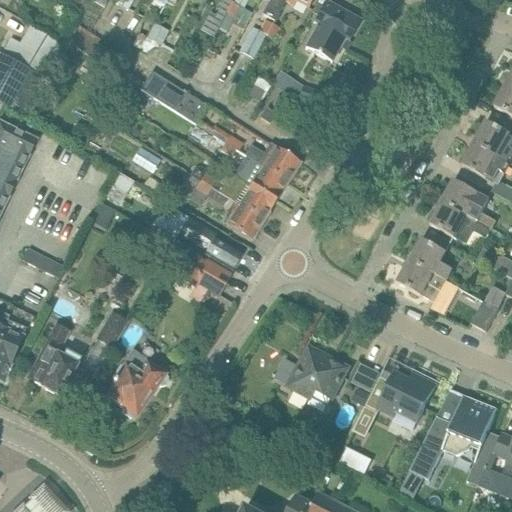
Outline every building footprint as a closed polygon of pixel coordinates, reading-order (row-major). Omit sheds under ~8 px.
[(128,11),(134,0),(117,0),(116,4),(128,11)] [(223,0),(215,16),(224,20),(234,0),(223,0)] [(234,0),(224,20),(218,30),(225,34),(232,22),(240,8),(241,8),(245,0),(234,0)] [(270,4),(261,19),(265,21),(272,25),(286,1),(286,0),(275,0),(272,6),(270,4)] [(308,8),(312,0),(286,0),(286,1),(293,5),(295,1),(308,8)] [(360,22),(325,2),(313,24),(317,26),(305,50),(331,64),(344,41),(348,43),(360,22)] [(265,21),(259,31),(266,35),(272,25),(265,21)] [(272,25),(266,35),(274,40),(280,30),(272,25)] [(10,40),(1,56),(45,79),(62,46),(28,27),(18,45),(10,40)] [(252,29),(239,52),(253,59),(266,35),(259,31),(258,32),(252,29)] [(0,106),(1,107),(24,119),(45,79),(1,56),(0,56),(0,106)] [(144,84),(139,91),(154,100),(155,100),(163,105),(195,125),(198,120),(206,107),(151,73),(147,79),(144,84)] [(511,89),(506,86),(494,108),(511,117),(511,89)] [(302,88),(298,102),(325,110),(329,96),(302,88)] [(266,108),(259,118),(269,125),(276,115),(266,108)] [(511,165),(511,162),(511,137),(486,123),(474,145),(511,165)] [(0,214),(35,141),(0,124),(0,214)] [(211,136),(195,125),(189,134),(205,145),(211,136)] [(110,127),(102,142),(110,147),(119,131),(110,127)] [(215,130),(211,136),(224,144),(235,151),(237,152),(242,144),(216,128),(215,130)] [(224,144),(220,151),(231,158),(235,151),(224,144)] [(244,156),(288,184),(300,164),(270,145),(263,155),(250,147),(244,156)] [(498,187),(511,165),(474,145),(462,167),(498,187)] [(135,157),(153,171),(160,162),(141,149),(135,157)] [(241,166),(234,177),(237,178),(250,187),(276,203),(288,184),(245,157),(240,166),(241,166)] [(194,168),(190,176),(200,182),(211,189),(216,181),(206,175),(204,170),(199,167),(194,168)] [(223,186),(218,194),(230,201),(234,203),(264,222),(276,203),(250,187),(237,178),(229,190),(223,186)] [(200,182),(195,190),(206,197),(211,189),(200,182)] [(442,204),(491,231),(492,231),(496,223),(482,215),(490,201),(454,182),(442,204)] [(225,226),(234,231),(251,242),(264,222),(234,203),(229,210),(234,213),(225,226)] [(486,240),(491,231),(442,204),(437,212),(433,210),(427,222),(431,224),(430,226),(467,246),(474,234),(486,240)] [(165,205),(153,225),(177,240),(204,256),(204,255),(215,262),(232,272),(241,257),(213,240),(216,235),(199,225),(189,219),(182,215),(165,205)] [(445,254),(439,250),(421,241),(409,263),(446,283),(452,273),(439,266),(445,254)] [(511,280),(511,262),(502,257),(501,260),(484,250),(478,261),(511,280)] [(58,279),(63,268),(27,251),(22,262),(58,279)] [(183,276),(201,286),(218,296),(230,276),(195,256),(183,276)] [(455,288),(446,283),(409,263),(397,285),(434,305),(440,293),(450,298),(455,288)] [(498,310),(506,294),(492,288),(485,303),(498,310)] [(498,311),(498,310),(485,303),(484,302),(471,325),(486,333),(498,311)] [(126,324),(110,314),(94,341),(110,351),(126,324)] [(0,381),(1,382),(24,330),(0,320),(0,381)] [(68,334),(55,327),(27,379),(33,382),(32,383),(41,388),(61,399),(64,399),(65,398),(67,397),(68,396),(69,393),(68,391),(67,389),(65,388),(79,361),(65,353),(62,359),(57,356),(68,334)] [(321,413),(324,407),(327,409),(348,370),(309,349),(288,388),(311,400),(308,406),(321,413)] [(136,418),(157,386),(158,387),(159,387),(160,387),(161,387),(162,387),(164,387),(165,386),(165,385),(166,384),(166,383),(167,382),(167,381),(166,380),(166,378),(165,377),(164,377),(165,375),(133,353),(114,380),(113,379),(111,382),(115,384),(106,397),(124,409),(121,413),(131,418),(133,415),(136,418)] [(412,377),(409,382),(395,375),(390,383),(380,378),(364,408),(376,414),(378,411),(393,419),(395,414),(417,424),(436,387),(422,380),(421,382),(412,377)] [(455,410),(461,395),(451,391),(445,406),(455,410)] [(437,418),(410,472),(422,478),(429,482),(444,452),(457,457),(469,452),(471,448),(479,452),(474,464),(476,465),(481,451),(496,412),(497,412),(498,410),(463,396),(462,398),(463,398),(452,425),(439,419),(437,418)] [(362,419),(355,432),(365,437),(371,424),(362,419)] [(372,431),(361,454),(347,447),(340,461),(365,474),(383,436),(372,431)] [(493,455),(492,455),(486,469),(486,470),(485,470),(478,488),(509,500),(511,501),(511,500),(511,439),(501,435),(493,455)] [(30,492),(8,511),(66,511),(69,510),(42,481),(30,492)] [(252,511),(245,508),(243,511),(352,511),(318,494),(312,506),(297,498),(290,511),(252,511)]
